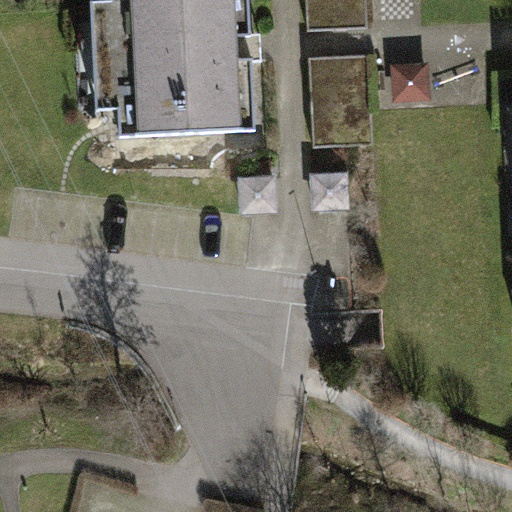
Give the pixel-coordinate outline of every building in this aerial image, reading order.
[(243,0),(114,0),(124,160),(252,152),(247,58),(243,0)] [(360,0),(300,0),(303,31),(363,27),(360,0)] [(363,62),(303,66),(309,153),(369,149),(363,62)] [(421,66),(385,68),(387,106),(423,104),(421,66)] [(344,178),(308,179),(310,218),(346,216),(344,178)] [(271,180),(235,182),(237,220),(273,218),(271,180)]
